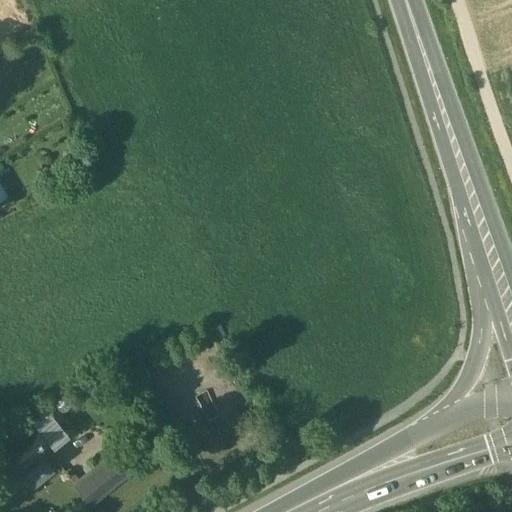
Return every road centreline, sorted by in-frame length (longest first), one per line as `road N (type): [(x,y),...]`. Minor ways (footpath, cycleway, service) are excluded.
road 1 (secondary): [(409,0),(496,258)]
road 2 (track): [(511,172),(458,0)]
road 3 (secondary): [(496,258),(474,361),(441,424)]
road 4 (secondary): [(364,478),(511,441)]
